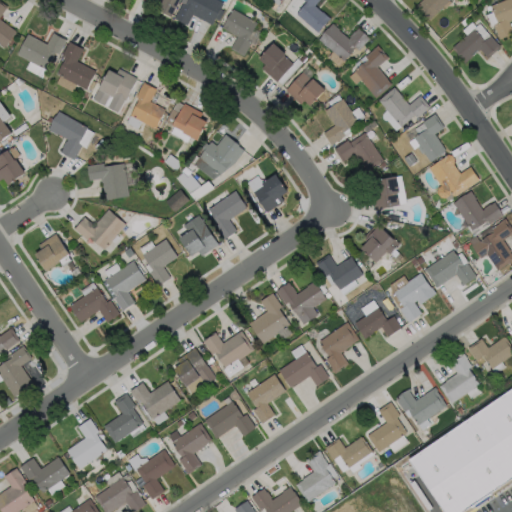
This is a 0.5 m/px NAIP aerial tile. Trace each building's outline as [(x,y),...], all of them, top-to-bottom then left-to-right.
[(177,0),(169,16),(163,12),(163,11),(157,7),(160,0),(177,0)] [(218,0),(222,2),(211,24),(192,14),(186,25),(173,18),(181,2),(184,4),(186,0),(218,0)] [(318,0),(313,6),(320,12),(321,12),(328,18),(316,33),(295,14),(305,2),(303,0),(318,0)] [(447,0),(427,20),(414,8),(416,6),(415,5),(420,0),(447,0)] [(511,33),(498,39),(492,25),(496,23),(489,6),(503,0),(511,0),(511,20),(507,22),(511,33)] [(0,21),(14,32),(2,49),(0,47),(0,3),(6,8),(0,15),(0,21)] [(251,41),(243,56),(229,48),(236,36),(221,27),(232,8),(256,22),(246,39),(251,41)] [(337,30),(347,39),(348,37),(353,31),(353,32),(357,28),(368,38),(357,51),(354,48),(342,61),(317,40),(330,23),(338,30),(337,30)] [(472,29),(482,41),(489,35),(496,44),(496,43),(499,46),(486,58),(478,49),(476,51),(475,49),(469,54),(471,56),(463,63),(450,48),(472,29)] [(65,40),(57,55),(54,54),(44,71),(15,55),(26,35),(45,45),(51,33),(65,40)] [(94,72),(84,91),(75,85),(71,93),(54,84),(58,77),(55,75),(63,59),(60,57),(67,42),(82,50),(75,62),(94,72)] [(291,65),(275,83),(260,69),(263,65),(257,60),(272,44),(284,55),(283,57),(291,65)] [(390,85),(374,98),(352,72),(366,60),(363,56),(371,50),(371,49),(376,45),(386,58),(375,67),(390,85)] [(117,70),(135,80),(123,101),(122,101),(115,113),(105,108),(111,98),(108,96),(102,106),(91,100),(97,88),(97,89),(107,71),(114,75),(117,70)] [(302,72),(310,81),(312,79),(325,90),(309,106),(304,101),(300,105),(285,90),(302,72)] [(164,109),(153,129),(140,122),(136,130),(124,124),(137,99),(134,97),(142,82),(155,89),(148,101),(164,109)] [(392,87),(407,105),(418,96),(428,107),(415,118),(413,115),(399,127),(377,101),(392,87)] [(344,136),(331,145),(323,134),(334,126),(324,111),(342,99),(358,122),(342,133),(344,136)] [(206,122),(196,140),(181,133),(182,131),(171,126),(183,103),(201,113),(198,118),(206,122)] [(85,128),(76,143),(80,145),(72,160),(59,152),(61,148),(60,148),(64,141),(65,142),(66,140),(55,133),(54,134),(46,130),(56,111),(85,128)] [(444,152),(428,162),(422,153),(420,154),(415,147),(417,146),(412,138),(425,129),(421,122),(433,114),(442,128),(433,134),(444,152)] [(0,119),(10,133),(0,140),(0,119)] [(364,133),(383,161),(367,173),(354,154),(342,162),(334,150),(347,141),(349,143),(364,133)] [(238,145),(237,146),(242,150),(233,164),(219,174),(197,158),(200,153),(197,152),(204,143),(206,145),(209,141),(215,146),(223,134),(238,145)] [(0,152),(4,150),(12,161),(13,160),(22,174),(5,185),(1,179),(0,179),(0,152)] [(452,164),(458,174),(468,167),(477,181),(452,198),(450,194),(444,199),(438,197),(436,193),(437,188),(439,186),(427,168),(443,157),(442,156),(445,155),(450,156),(453,159),(452,164)] [(101,163),(102,167),(121,163),(127,196),(102,200),(99,179),(87,181),(85,166),(101,163)] [(283,201),(266,212),(245,182),(256,175),(261,183),(275,174),(287,192),(280,196),(283,201)] [(399,206),(375,210),(369,182),(396,177),(399,193),(397,194),(399,206)] [(236,231),(223,240),(214,226),(217,224),(207,209),(234,190),(246,208),(229,220),(236,231)] [(473,200),(481,210),(482,209),(488,204),(489,205),(493,202),(501,215),(487,224),(485,221),(470,231),(451,203),(469,191),(474,199),(473,200)] [(124,225),(102,250),(87,237),(84,239),(72,228),(82,217),(92,226),(106,209),(124,225)] [(218,244),(201,256),(198,251),(191,256),(179,238),(187,232),(182,226),(198,215),(218,244)] [(508,252),(511,257),(511,259),(496,271),(485,255),(478,259),(470,247),(492,232),(490,229),(498,223),(503,219),(511,230),(511,232),(501,240),(509,252),(508,252)] [(399,244),(389,255),(386,252),(376,263),(360,249),(366,243),(362,239),(376,223),(399,244)] [(58,262),(44,271),(32,254),(39,249),(36,245),(53,233),(67,254),(58,261),(58,262)] [(170,278),(158,286),(149,272),(152,270),(141,254),(165,239),(177,257),(162,266),(170,278)] [(451,250),(461,266),(465,263),(474,277),(461,285),(454,275),(434,288),(432,285),(433,284),(423,269),(451,250)] [(328,255),(336,267),(350,257),(362,275),(339,291),(328,275),(325,277),(315,263),(328,255)] [(133,303),(120,311),(112,298),(114,296),(103,280),(131,261),(144,280),(126,292),(133,303)] [(418,273),(428,288),(429,287),(434,294),(418,305),(415,300),(412,303),(420,314),(407,323),(398,309),(401,307),(391,292),(418,273)] [(312,281),(324,299),(311,307),(316,314),(302,324),(287,302),(284,304),(274,290),(287,282),(290,286),(295,292),(294,292),(295,294),(305,287),(305,286),(312,281)] [(95,287),(105,302),(108,300),(117,314),(105,322),(97,310),(78,323),(67,305),(95,287)] [(289,325),(261,343),(247,323),(265,311),(259,301),(271,293),(280,307),(278,309),(289,325)] [(376,307),(385,321),(391,316),(399,328),(386,337),(379,327),(370,333),(371,334),(363,339),(353,323),(376,307)] [(347,365),(333,374),(329,368),(324,360),(328,357),(317,342),(345,322),(357,340),(339,353),(347,365)] [(0,334),(10,328),(19,341),(5,350),(3,347),(0,349),(0,334)] [(239,331),(252,350),(236,360),(241,367),(226,377),(220,368),(222,366),(213,352),(209,355),(200,341),(213,332),(220,343),(239,331)] [(502,336),(511,351),(511,353),(489,369),(480,356),(473,361),(465,348),(479,339),(485,348),(502,336)] [(27,387),(13,397),(6,388),(0,378),(0,365),(3,363),(1,360),(22,346),(30,358),(19,366),(32,384),(27,387)] [(193,348),(213,378),(203,385),(198,377),(185,385),(184,387),(183,385),(172,369),(178,364),(175,359),(193,348)] [(477,383),(449,402),(437,385),(443,381),(444,380),(444,379),(455,371),(447,360),(461,350),(465,357),(470,365),(467,367),(475,380),(477,383)] [(304,352),(314,367),(318,364),(327,378),(318,384),(315,386),(313,384),(308,376),(296,384),(295,383),(288,387),(286,384),(277,370),(304,352)] [(273,415),(260,424),(251,411),(255,408),(244,393),(272,374),(279,384),(283,391),(265,404),(273,415)] [(168,386),(178,400),(151,419),(139,403),(136,405),(127,391),(134,386),(140,382),(143,386),(147,393),(158,386),(165,381),(168,386)] [(435,390),(445,404),(416,423),(406,408),(402,410),(394,397),(394,396),(408,387),(409,389),(408,390),(413,399),(433,385),(436,389),(435,390)] [(511,391),(410,461),(444,511),(467,511),(511,481),(511,391)] [(141,424),(113,443),(101,426),(120,413),(112,402),(124,393),(133,407),(131,409),(141,424)] [(405,431),(377,451),(365,434),(384,421),(376,409),(389,400),(398,414),(395,416),(405,431)] [(230,401),(241,417),(244,414),(253,428),(241,436),(233,425),(213,439),(211,436),(212,435),(202,420),(230,401)] [(106,449),(78,469),(65,450),(83,438),(76,427),(88,418),(97,432),(95,433),(106,449)] [(200,465),(195,468),(194,467),(190,470),(191,471),(186,474),(183,469),(177,460),(180,458),(170,442),(198,423),(210,440),(203,445),(203,446),(192,453),(200,465)] [(359,435),(359,436),(361,435),(371,450),(340,471),(332,458),(331,458),(323,446),(336,437),(343,446),(359,435)] [(163,491),(150,499),(141,485),(144,483),(134,468),(162,449),(174,466),(155,479),(163,491)] [(334,482),(305,501),(294,483),(301,478),(300,478),(312,470),(304,458),(318,449),(327,463),(323,466),(334,482)] [(57,456),(68,474),(41,492),(31,478),(27,480),(18,467),(32,458),(39,468),(57,456)] [(33,500),(15,511),(0,511),(0,492),(9,486),(2,476),(15,468),(24,482),(22,484),(33,500)] [(121,477),(132,493),(135,490),(143,503),(144,503),(145,504),(132,511),(130,511),(124,502),(108,511),(102,511),(103,511),(93,497),(121,477)] [(288,485),(292,490),(297,497),(297,498),(300,502),(285,511),(265,511),(264,509),(262,506),(259,509),(249,495),(262,486),(265,490),(270,496),(269,497),(270,498),(281,491),(280,491),(288,485)] [(68,511),(88,498),(97,511),(68,511)] [(245,499),(254,511),(234,511),(232,508),(245,499)]
